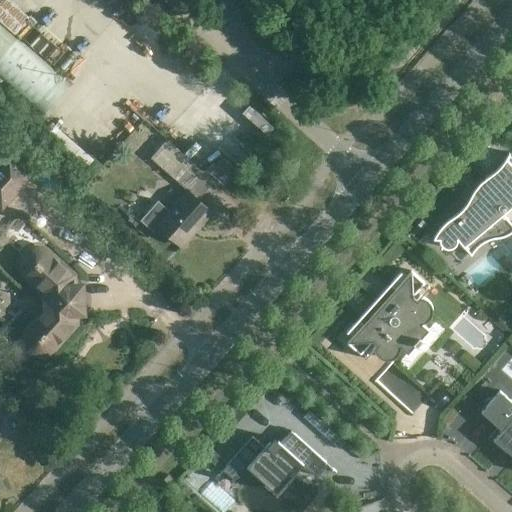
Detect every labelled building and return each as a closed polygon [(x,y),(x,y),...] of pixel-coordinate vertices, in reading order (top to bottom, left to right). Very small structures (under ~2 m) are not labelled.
[(0,82),(32,110),(60,76),(0,22),(0,82)] [(150,157),(182,185),(197,168),(167,139),(150,157)] [(222,152),(207,170),(225,184),(239,167),(222,152)] [(442,246),(444,248),(454,248),(458,240),(464,247),(490,226),(497,235),(511,224),(503,214),(508,210),(507,205),(511,200),(511,201),(511,165),(506,160),(509,156),(508,154),(504,162),(498,170),(491,176),(486,179),(487,180),(488,178),(494,183),(467,206),(467,205),(460,213),(451,219),(444,224),(438,231),(434,239),(440,240),(440,243),(442,246)] [(9,158),(0,167),(0,203),(1,205),(28,175),(9,158)] [(181,246),(212,212),(187,190),(157,224),(181,246)] [(73,275),(49,254),(46,251),(42,249),(38,248),(34,248),(30,250),(27,252),(24,255),(22,259),(21,263),(21,267),(23,271),(25,274),(28,277),(42,290),(43,312),(28,329),(26,333),(25,337),(25,341),(27,345),(29,348),(32,351),(36,353),(40,354),(44,354),(48,352),(51,350),(76,323),(75,313),(83,313),(83,309),(85,302),(85,295),(82,288),(81,284),(74,285),(73,275)] [(385,301),(382,298),(371,310),(374,313),(347,343),(372,341),(375,344),(371,348),(372,349),(375,346),(387,357),(397,345),(407,353),(415,344),(416,345),(421,339),(420,338),(428,329),(419,321),(429,309),(418,298),(420,295),(419,294),(415,299),(412,296),(412,271),(385,301)] [(511,401),(500,390),(481,411),(498,427),(488,438),(504,452),(506,450),(511,454),(509,457),(511,459),(511,401)] [(344,443),(308,411),(303,417),(339,449),(344,443)] [(265,447),(252,437),(222,471),(233,481),(250,470),(258,477),(260,475),(276,490),(291,474),(293,475),(300,467),(318,477),(328,465),(291,431),(280,443),(278,441),(277,441),(274,437),(265,447)] [(222,468),(229,459),(216,448),(209,457),(222,468)] [(211,481),(203,489),(225,509),(232,501),(211,481)]
